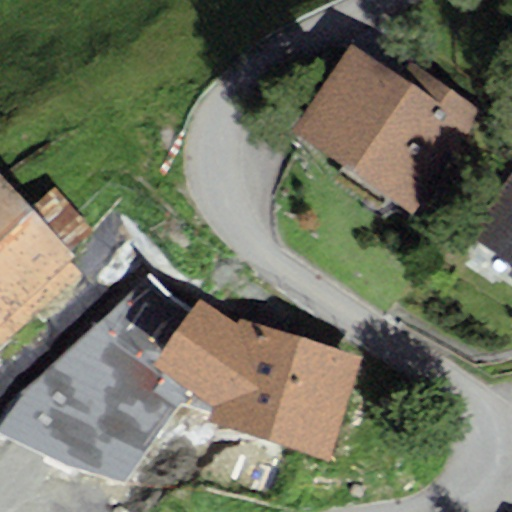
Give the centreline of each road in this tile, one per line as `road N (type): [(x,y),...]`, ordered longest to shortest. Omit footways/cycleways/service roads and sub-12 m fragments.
road 1 (residential): [(466,390),(271,266),(228,220),(214,179),(228,114),(259,69),(375,0)]
road 2 (residential): [(424,508),(466,488),(485,460),(483,429),(466,390)]
